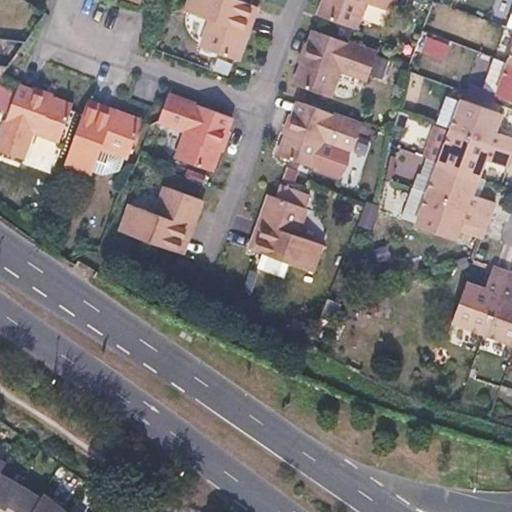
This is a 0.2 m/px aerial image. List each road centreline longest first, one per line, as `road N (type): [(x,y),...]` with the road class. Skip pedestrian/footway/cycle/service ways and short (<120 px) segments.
road 1 (secondary): [(332,471),(0,250)]
road 2 (secondary): [(0,311),(277,511)]
road 3 (residential): [(267,107),(64,33),(76,0)]
road 4 (motorway): [(488,511),(332,471)]
road 5 (residential): [(267,107),(214,256)]
